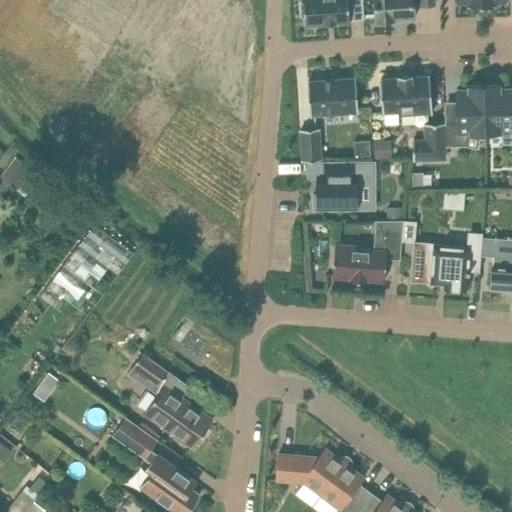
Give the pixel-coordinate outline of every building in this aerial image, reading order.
[(304,0),(304,2),(301,2),(302,16),(305,16),(306,24),(350,21),(349,3),(363,2),(363,0),(304,0)] [(375,0),(376,19),(415,17),(415,4),(420,3),(421,4),(436,3),(435,0),(375,0)] [(383,111),(400,110),(400,114),(433,112),(430,74),(412,76),(412,73),(399,74),(399,77),(381,78),(383,111)] [(308,80),(311,114),(359,111),(356,77),(308,80)] [(500,84),(485,85),(486,133),(502,132),(502,142),(511,142),(511,149),(511,86),(501,87),(500,84)] [(458,122),(445,122),(445,127),(445,144),(465,144),(468,134),(479,137),(486,137),(486,133),(485,85),(469,85),(469,88),(457,88),(458,122)] [(301,128),(301,129),(303,160),(321,159),(319,127),(301,128)] [(446,158),(445,144),(445,127),(427,127),(427,140),(415,141),(416,159),(446,158)] [(390,139),(355,138),(354,154),(374,155),(389,155),(390,139)] [(331,175),(317,176),(317,193),(313,193),(313,207),(357,207),(357,177),(375,176),(375,160),(330,160),(331,175)] [(400,207),(389,207),(389,218),(400,218),(400,207)] [(382,219),(382,229),(388,230),(403,231),(404,219),(382,219)] [(403,231),(402,241),(414,242),(414,240),(416,240),(417,220),(404,219),(403,231)] [(385,280),(387,258),(401,259),(402,241),(403,231),(388,230),(386,250),(358,248),(358,246),(336,244),(333,276),(351,277),(351,279),(367,280),(367,278),(385,280)] [(445,286),(467,288),(468,272),(470,272),(470,271),(470,270),(480,271),(481,254),(482,236),(483,231),(482,231),(481,233),(470,232),(469,246),(436,244),(436,241),(416,240),(414,240),(414,242),(411,280),(436,282),(435,283),(445,284),(445,286)] [(482,236),(481,254),(493,255),(495,237),(482,236)] [(511,256),(493,255),(491,288),(511,289),(511,256)] [(177,434),(175,436),(187,444),(189,442),(194,446),(197,442),(199,443),(207,432),(205,430),(213,419),(161,381),(169,370),(143,352),(129,372),(156,392),(144,410),(177,434)] [(60,378),(49,370),(42,380),(53,387),(60,378)] [(151,471),(141,485),(178,511),(187,511),(200,494),(192,488),(197,480),(158,453),(157,454),(151,449),(158,438),(126,415),(112,434),(145,457),(152,461),(147,468),(151,471)] [(0,466),(14,449),(0,437),(0,466)] [(303,480),(321,494),(345,462),(326,447),(320,456),(279,452),(277,478),(303,480)] [(355,511),(371,491),(360,482),(364,476),(345,462),(321,494),(339,507),(337,511),(355,511)] [(6,509),(7,510),(5,511),(1,511),(0,511),(25,511),(37,498),(23,487),(6,509)] [(403,511),(407,508),(388,493),(383,500),(371,491),(355,511),(403,511)]
